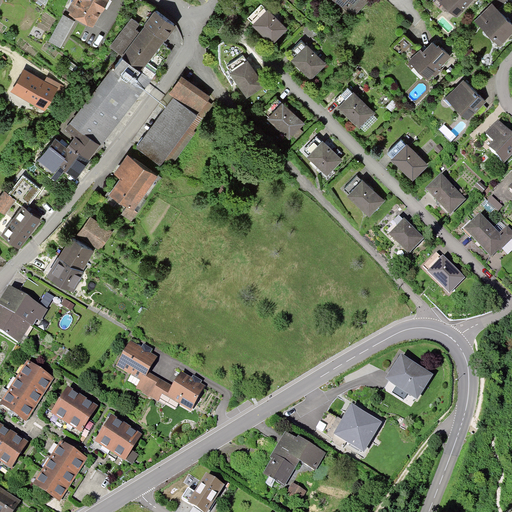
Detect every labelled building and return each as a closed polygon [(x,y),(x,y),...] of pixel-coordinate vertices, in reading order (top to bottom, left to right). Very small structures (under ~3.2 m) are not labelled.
[(76,0),(70,11),(91,23),(104,0),(76,0)] [(345,11),(355,0),(337,0),(341,3),(339,5),(345,11)] [(361,0),(350,13),(353,16),(367,1),(365,0),(361,0)] [(470,0),(431,0),(432,0),(438,7),(442,3),(455,16),(470,0)] [(260,5),(247,18),(271,42),(284,28),(279,23),(283,20),(272,9),(269,13),(260,5)] [(499,44),(511,30),(511,25),(496,10),(483,22),(490,28),(487,31),(499,44)] [(145,25),(163,38),(163,39),(173,25),(155,11),(145,25)] [(49,41),(58,46),(72,20),(63,16),(49,41)] [(122,56),(121,56),(150,78),(171,51),(159,42),(163,38),(145,25),(139,33),(134,29),(138,24),(131,18),(109,46),(122,56)] [(300,41),(287,54),(310,77),(323,64),(316,56),(319,53),(311,44),(308,48),(300,41)] [(439,49),(432,43),(422,53),(419,50),(412,58),(429,75),(431,73),(433,75),(435,73),(437,73),(440,69),(437,67),(448,55),(441,48),(439,49)] [(246,95),(262,85),(242,55),(226,66),(246,95)] [(117,113),(115,115),(119,118),(150,78),(121,56),(113,66),(111,65),(108,70),(109,72),(92,94),(117,113)] [(56,89),(24,71),(14,89),(47,106),(56,89)] [(206,99),(179,80),(169,92),(202,116),(210,106),(205,100),(206,99)] [(481,103),(484,100),(464,81),(453,93),(451,91),(443,99),(450,106),(452,104),(466,118),(471,114),(476,119),(487,108),(481,103)] [(347,88),(333,101),(364,132),(376,119),(371,114),(372,113),(347,88)] [(74,137),(69,144),(87,158),(97,144),(98,145),(119,118),(115,115),(117,113),(92,94),(65,129),(74,137)] [(179,101),(172,97),(163,109),(169,114),(142,151),(159,164),(174,158),(201,117),(179,101)] [(288,137),(301,123),(276,99),(263,112),(288,137)] [(511,152),(511,137),(498,124),(486,137),(494,145),(489,150),(502,163),(511,152)] [(335,148),(327,140),(323,144),(316,137),(303,150),(326,173),(339,159),(331,152),(335,148)] [(75,175),(87,158),(69,144),(66,149),(54,140),(36,164),(48,174),(58,161),(75,175)] [(425,165),(400,140),(387,153),(412,178),(425,165)] [(156,175),(133,158),(103,200),(131,220),(137,212),(132,208),(156,175)] [(22,206),(22,205),(24,207),(38,188),(22,176),(8,194),(4,191),(0,195),(0,210),(3,213),(14,199),(22,206)] [(368,214),(381,200),(356,176),(343,189),(368,214)] [(440,178),(426,192),(449,215),(463,202),(455,194),(459,191),(451,182),(447,186),(440,178)] [(218,192),(225,196),(229,188),(222,184),(218,192)] [(490,215),(494,210),(487,204),(483,208),(490,215)] [(2,234),(18,246),(38,218),(24,207),(22,205),(22,206),(10,222),(2,234)] [(99,250),(110,234),(89,218),(78,232),(93,243),(92,245),(99,250)] [(408,254),(421,240),(397,218),(384,231),(408,254)] [(479,218),(465,231),(490,257),(497,250),(499,253),(511,240),(511,236),(499,223),(491,231),(479,218)] [(92,250),(71,237),(59,257),(79,269),(92,250)] [(448,293),(462,280),(435,254),(422,268),(448,293)] [(14,321),(15,318),(25,324),(29,317),(38,322),(45,311),(36,306),(37,304),(30,300),(29,302),(9,289),(0,303),(0,308),(3,310),(1,313),(14,321)] [(28,326),(25,324),(15,318),(14,321),(1,313),(3,310),(0,308),(0,333),(17,344),(28,326)] [(136,390),(150,398),(159,383),(145,375),(154,360),(129,346),(117,367),(132,375),(135,374),(143,379),(136,390)] [(167,354),(178,361),(182,354),(172,348),(167,354)] [(401,361),(388,381),(396,386),(395,387),(407,395),(407,394),(415,399),(428,378),(401,361)] [(27,365),(18,379),(42,394),(51,380),(27,365)] [(202,389),(180,376),(172,390),(159,383),(150,398),(157,402),(159,400),(176,409),(179,404),(190,410),(202,389)] [(33,407),(42,394),(18,379),(10,392),(33,407)] [(97,406),(92,403),(90,406),(81,400),(83,397),(78,394),(77,397),(67,391),(52,415),(79,433),(97,406)] [(24,421),(33,407),(10,392),(1,406),(24,421)] [(382,422),(352,404),(334,433),(364,451),(382,422)] [(141,434),(136,431),(134,434),(125,428),(127,426),(123,423),(121,426),(111,419),(96,443),(123,461),(141,434)] [(20,441),(18,440),(2,430),(3,427),(0,425),(0,462),(10,468),(27,442),(22,439),(20,441)] [(286,439),(283,437),(269,460),(272,462),(263,476),(279,486),(285,476),(288,478),(299,459),(305,463),(304,465),(313,471),(318,462),(319,463),(321,459),(320,459),(323,454),(307,445),(305,447),(287,436),(286,439)] [(61,445),(52,459),(75,474),(84,460),(61,445)] [(264,453),(250,448),(248,455),(242,453),(240,460),(254,464),(256,458),(262,460),(264,453)] [(66,487),(75,474),(52,459),(43,472),(66,487)] [(58,501),(66,487),(43,472),(34,486),(58,501)] [(205,511),(221,488),(206,479),(189,506),(197,511),(205,511)] [(286,496),(297,503),(304,492),(293,486),(286,496)] [(0,511),(13,511),(18,505),(0,492),(0,511)]
